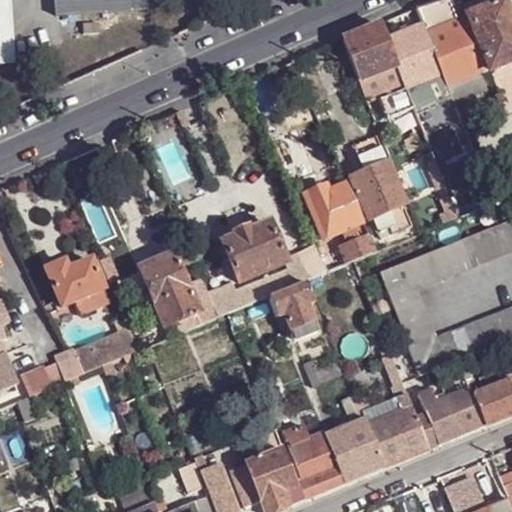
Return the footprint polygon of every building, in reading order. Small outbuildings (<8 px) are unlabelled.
[(0,0),(0,69),(19,68),(15,24),(12,0),(0,0)] [(54,0),(57,22),(149,14),(147,0),(54,0)] [(490,71),(467,15),(457,19),(450,0),(416,11),(422,26),(448,90),(482,75),(490,71)] [(511,22),(503,0),(467,15),(490,71),(495,84),(507,113),(511,110),(511,22)] [(344,43),(369,102),(379,98),(386,116),(413,105),(386,41),(381,26),(344,43)] [(386,41),(413,105),(417,116),(431,111),(443,105),(452,100),(448,90),(422,26),(386,41)] [(83,31),(84,41),(100,40),(99,30),(83,31)] [(490,71),(482,75),(486,87),(495,84),(490,71)] [(482,75),(448,90),(452,100),(454,105),(469,99),(488,91),(486,87),(482,75)] [(260,79),(246,85),(262,122),(276,116),(260,79)] [(469,99),(454,105),(464,128),(478,122),(469,99)] [(443,105),(431,111),(435,115),(442,112),(443,105)] [(422,127),(426,136),(432,132),(428,123),(422,127)] [(388,229),(391,235),(411,227),(402,205),(404,205),(376,138),(351,149),(358,166),(347,171),(369,221),(373,220),(382,215),(388,229)] [(495,203),(485,179),(470,185),(477,203),(480,211),(495,203)] [(364,224),(347,188),(329,195),(327,189),(307,197),(326,241),(342,234),(364,224)] [(461,210),(455,198),(452,199),(457,211),(461,210)] [(382,215),(373,220),(380,233),(388,229),(382,215)] [(511,220),(460,241),(472,267),(511,251),(511,220)] [(348,247),(369,239),(364,224),(342,234),(348,247)] [(240,285),(286,265),(283,260),(269,225),(248,234),(247,232),(236,237),(237,239),(224,245),(240,285)] [(348,247),(341,250),(343,256),(347,265),(353,263),(376,253),(369,239),(348,247)] [(511,339),(511,309),(436,339),(416,289),(472,267),(460,241),(380,274),(394,310),(399,321),(403,332),(408,343),(421,377),(511,339)] [(347,265),(343,256),(334,259),(332,256),(329,257),(326,251),(319,254),(327,273),(347,265)] [(297,254),(283,260),(286,265),(290,274),(294,286),(305,282),(309,281),(297,254)] [(142,279),(164,330),(173,325),(195,316),(198,315),(186,288),(174,258),(154,267),(156,273),(142,279)] [(75,302),(104,290),(91,262),(68,271),(65,263),(47,271),(62,308),(75,302)] [(154,267),(139,272),(142,279),(156,273),(154,267)] [(294,286),(290,274),(229,302),(233,313),(269,298),(268,297),(294,286)] [(201,282),(186,288),(198,315),(195,316),(199,327),(217,320),(211,305),(201,282)] [(313,323),(306,307),(314,304),(305,282),(294,286),(268,297),(269,298),(275,312),(277,319),(284,316),(291,332),(313,323)] [(104,290),(75,302),(80,314),(108,302),(104,290)] [(0,357),(9,354),(4,343),(9,342),(3,328),(12,325),(3,303),(0,304),(0,357)] [(399,321),(394,310),(375,317),(380,328),(399,321)] [(199,327),(195,316),(173,325),(177,336),(199,327)] [(137,353),(123,319),(114,323),(121,341),(76,361),(83,377),(102,368),(112,364),(137,353)] [(403,332),(399,321),(380,328),(384,339),(403,332)] [(317,333),(313,323),(291,332),(295,342),(317,333)] [(421,377),(408,343),(389,350),(391,356),(401,384),(421,377)] [(0,357),(0,393),(22,385),(9,354),(0,357)] [(78,378),(83,377),(76,361),(73,354),(64,357),(55,361),(65,384),(70,382),(78,378)] [(396,385),(401,399),(406,397),(401,384),(391,356),(386,358),(396,385)] [(336,358),(313,367),(321,386),(343,377),(336,358)] [(43,368),(52,390),(65,384),(55,361),(42,367),(43,368)] [(112,364),(102,368),(105,375),(115,371),(112,364)] [(313,367),(304,370),(312,389),(316,388),(321,386),(313,367)] [(35,396),(52,390),(43,368),(22,377),(31,398),(35,396)] [(483,428),(511,416),(511,396),(507,383),(502,372),(477,383),(481,393),(477,395),(471,397),(483,428)] [(468,373),(463,376),(470,395),(471,397),(477,395),(471,379),(468,373)] [(78,378),(70,382),(73,390),(82,386),(78,378)] [(362,421),(365,429),(401,414),(396,401),(401,399),(396,385),(354,400),(355,403),(359,415),(361,416),(362,421)] [(425,414),(440,408),(432,389),(417,395),(425,414)] [(483,428),(471,397),(470,395),(440,408),(425,414),(414,419),(427,452),(438,447),(483,428)] [(31,398),(19,403),(25,419),(41,413),(35,396),(31,398)] [(383,471),(427,452),(414,419),(407,399),(406,397),(401,399),(396,401),(401,414),(365,429),(383,471)] [(350,419),(359,415),(355,403),(346,406),(350,419)] [(283,406),(267,413),(272,426),(289,419),(283,406)] [(6,409),(0,411),(0,420),(2,425),(11,421),(6,409)] [(325,437),(338,472),(359,463),(365,477),(383,471),(365,429),(362,421),(334,433),(325,437)] [(302,429),(282,437),(287,450),(307,442),(302,429)] [(302,486),(338,472),(325,437),(324,435),(307,442),(287,450),(302,486)] [(283,452),(246,467),(260,504),(262,511),(281,511),(289,509),(303,503),(297,488),(283,452)] [(214,511),(235,511),(221,476),(223,475),(219,465),(208,469),(202,455),(192,459),(195,466),(199,474),(205,488),(209,499),(214,511)] [(359,463),(338,472),(344,486),(365,477),(359,463)] [(190,494),(205,488),(199,474),(195,466),(181,472),(190,494)] [(245,509),(260,504),(246,467),(231,472),(245,509)] [(138,498),(151,492),(142,468),(128,472),(138,498)] [(484,504),(496,500),(486,468),(475,471),(484,504)] [(344,486),(338,472),(302,486),(297,488),(303,503),(344,486)] [(511,474),(499,479),(503,489),(511,485),(511,474)] [(453,511),(486,511),(487,511),(473,481),(445,492),(453,511)] [(511,509),(511,485),(503,489),(509,502),(511,509)] [(158,511),(151,492),(138,498),(123,504),(126,511),(158,511)] [(214,511),(209,499),(195,504),(197,511),(214,511)] [(511,511),(511,509),(509,502),(487,511),(486,511),(511,511)]
